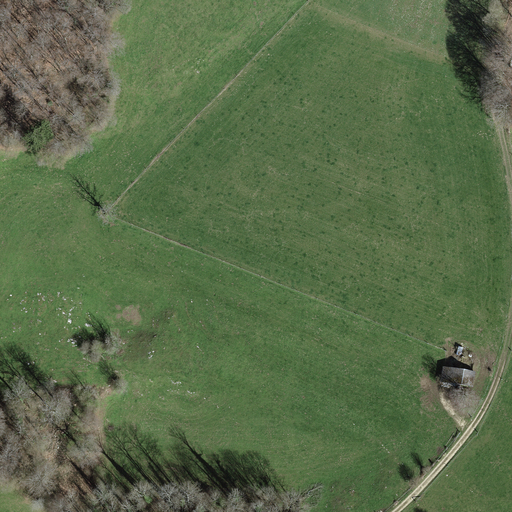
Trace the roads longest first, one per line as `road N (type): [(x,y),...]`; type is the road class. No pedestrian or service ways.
road 1 (track): [(395,511),(481,412),(511,316)]
road 2 (track): [(511,189),(492,69),(511,21)]
